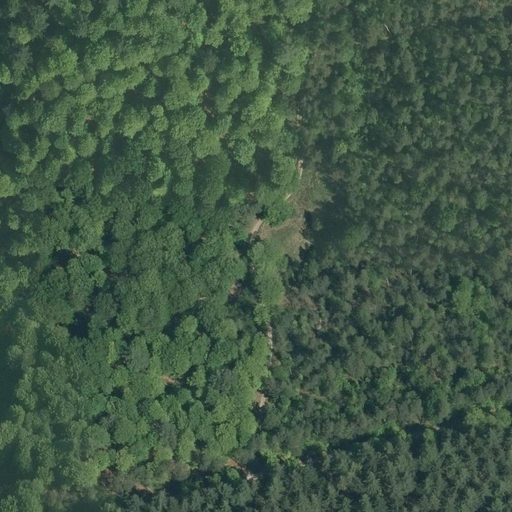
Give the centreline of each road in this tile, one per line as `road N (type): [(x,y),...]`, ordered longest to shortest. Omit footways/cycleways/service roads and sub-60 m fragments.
road 1 (track): [(311,0),(300,173),(249,246),(269,326),(253,477)]
road 2 (track): [(511,413),(116,511)]
